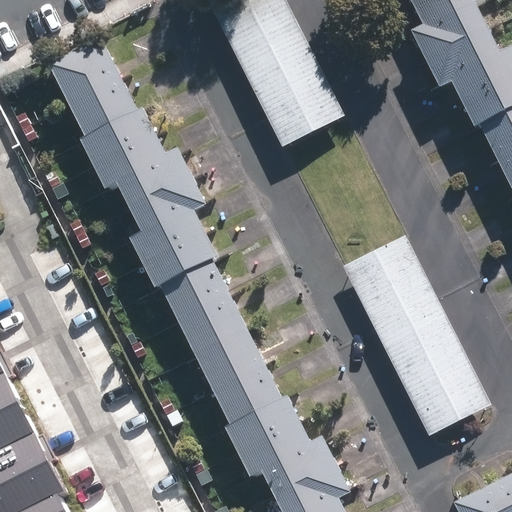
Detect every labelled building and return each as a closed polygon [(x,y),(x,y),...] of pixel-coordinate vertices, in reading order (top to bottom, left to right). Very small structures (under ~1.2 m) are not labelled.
[(349,116),(288,0),(213,0),(291,146),(349,116)] [(420,0),(433,26),(421,32),(451,89),(463,83),(487,130),(492,127),(511,116),(511,43),(492,3),(498,0),(420,0)] [(140,236),(169,290),(156,297),(169,320),(182,314),(240,423),(236,426),(263,476),(275,469),(297,511),(360,511),(354,501),(367,494),(333,431),(320,438),(226,260),(231,256),(208,213),(220,206),(186,143),(174,150),(115,38),(62,66),(99,136),(90,141),(116,191),(129,184),(153,230),(140,236)] [(511,116),(492,127),(487,130),(511,179),(511,116)] [(497,400),(413,235),(350,267),(434,432),(497,400)] [(0,511),(89,511),(84,500),(90,497),(0,317),(0,511)] [(511,511),(511,478),(466,503),(470,511),(511,511)]
